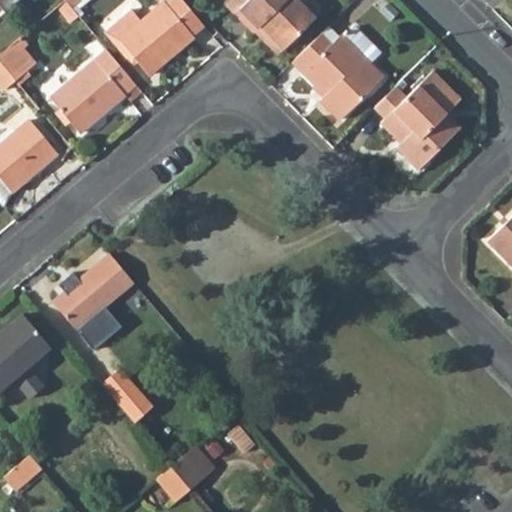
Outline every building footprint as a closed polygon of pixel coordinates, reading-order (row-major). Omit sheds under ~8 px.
[(199,22),(180,0),(164,0),(162,2),(161,1),(115,40),(145,74),(190,35),(188,33),(199,22)] [(223,0),(223,1),(233,11),(243,0),(223,0)] [(243,0),(233,11),(251,29),(257,23),(265,31),(264,33),(279,49),(317,12),(305,0),(243,0)] [(312,39),(287,65),(311,89),(315,85),(324,94),(318,99),(338,121),(381,79),(338,36),(324,51),(312,39)] [(5,48),(0,52),(0,66),(13,82),(25,72),(5,48)] [(133,81),(104,48),(47,98),(77,132),(121,94),(120,93),(133,81)] [(0,66),(0,89),(2,92),(13,82),(0,66)] [(394,87),(372,108),(383,119),(379,123),(393,138),(396,136),(401,141),(393,148),(415,170),(459,127),(443,112),(447,108),(449,110),(459,100),(431,72),(405,98),(394,87)] [(25,121),(0,141),(0,181),(9,192),(54,154),(25,121)] [(511,215),(485,241),(511,269),(511,215)] [(131,282),(107,253),(50,301),(75,330),(131,282)] [(0,388),(10,380),(27,400),(42,387),(25,367),(48,348),(19,314),(0,330),(0,388)] [(117,368),(97,384),(129,423),(148,407),(117,368)] [(32,454),(7,475),(17,488),(43,467),(32,454)] [(167,469),(167,470),(185,492),(200,480),(181,457),(167,469)] [(167,470),(154,481),(173,503),(185,492),(167,470)]
